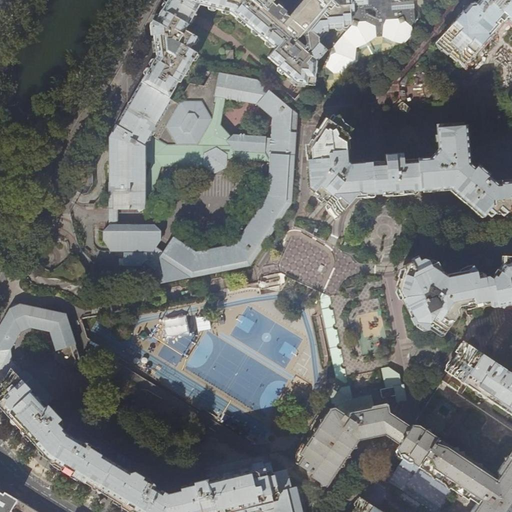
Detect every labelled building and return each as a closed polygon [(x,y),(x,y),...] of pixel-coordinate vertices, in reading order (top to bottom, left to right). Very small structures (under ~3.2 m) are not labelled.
[(157,55),(141,81),(169,99),(179,82),(181,83),(198,54),(191,50),(198,38),(186,31),(200,5),(230,13),(235,18),(236,17),(274,49),(267,57),(278,66),(277,68),(295,83),(314,86),(315,81),(317,62),(315,60),(294,43),(244,0),(167,0),(165,3),(153,25),(157,55)] [(358,6),(370,5),(369,0),(244,0),(294,43),(315,60),(318,56),(323,60),(324,61),(331,52),(323,45),(323,40),(329,33),(328,29),(348,27),(356,26),(356,18),(358,15),(358,6)] [(330,37),(329,33),(323,40),(323,45),(331,52),(324,61),(327,62),(326,66),(326,75),(348,74),(351,66),(353,62),(356,50),(362,47),(369,42),(376,36),(384,36),(393,42),(405,44),(413,36),(412,26),(411,26),(416,22),(415,7),(406,7),(392,8),(392,5),(392,2),(405,1),(408,1),(407,0),(369,0),(370,5),(358,6),(358,15),(356,18),(356,26),(348,27),(336,41),(330,37)] [(450,24),(452,25),(442,36),(450,42),(449,43),(461,54),(464,55),(469,58),(497,26),(497,21),(500,18),(506,17),(511,22),(511,0),(479,0),(475,5),(473,3),(468,8),(465,6),(461,11),(450,24)] [(141,81),(133,95),(131,98),(110,135),(111,208),(139,208),(141,210),(146,207),(146,195),(153,195),(162,166),(204,166),(215,171),(228,166),(228,159),(271,162),(268,197),(237,244),(198,251),(175,236),(161,256),(162,263),(151,280),(151,286),(251,267),(291,207),(297,115),(292,111),(257,81),(212,73),(204,87),(190,84),(178,104),(169,99),(141,81)] [(398,84),(399,86),(406,85),(408,77),(406,75),(398,84)] [(412,109),(403,102),(399,107),(405,112),(406,110),(409,113),(412,109)] [(371,162),(350,164),(347,161),(345,142),(347,139),(349,139),(349,135),(352,131),(351,129),(346,125),(342,129),(329,121),(326,119),(313,141),(312,140),(309,144),(313,188),(316,190),(315,191),(327,201),(326,202),(331,207),(330,209),(337,218),(355,197),(356,197),(356,195),(359,195),(374,194),(381,193),(388,193),(393,192),(397,192),(397,190),(420,189),(420,187),(417,159),(403,160),(403,154),(385,155),(386,161),(379,162),(371,162)] [(417,159),(420,187),(426,187),(427,192),(440,191),(440,189),(442,189),(442,185),(445,185),(449,185),(485,214),(485,213),(494,213),(497,210),(500,212),(507,212),(508,210),(508,209),(509,209),(509,206),(511,206),(511,209),(511,191),(503,192),(503,183),(498,184),(496,183),(495,183),(476,166),(473,170),(467,165),(468,163),(469,162),(469,161),(466,128),(459,121),(442,123),(437,129),(438,144),(426,157),(417,158),(417,159)] [(156,223),(111,223),(104,230),(104,238),(112,249),(124,249),(125,263),(142,263),(149,256),(148,249),(155,249),(163,239),(163,229),(156,223)] [(431,320),(447,331),(448,330),(457,316),(460,311),(463,310),(465,310),(487,306),(495,304),(498,303),(492,279),(492,278),(490,277),(486,277),(485,275),(483,273),(478,274),(477,271),(474,269),(453,273),(448,274),(442,270),(441,268),(439,265),(435,263),(431,265),(430,262),(424,260),(409,267),(403,286),(404,290),(405,289),(407,295),(405,296),(407,301),(410,308),(409,309),(415,320),(422,325),(423,323),(427,326),(431,320)] [(503,264),(492,279),(498,303),(498,305),(500,304),(501,304),(511,301),(511,265),(510,268),(503,264)] [(336,377),(347,386),(349,386),(347,377),(331,296),(323,293),(322,296),(320,299),(335,375),(336,377)] [(511,301),(501,304),(503,315),(504,319),(491,341),(490,341),(489,342),(491,355),(495,357),(494,359),(493,361),(511,373),(511,301)] [(0,381),(13,370),(9,365),(8,365),(6,365),(7,360),(1,354),(3,351),(4,351),(11,350),(22,332),(31,328),(50,332),(55,351),(53,362),(61,370),(73,366),(76,362),(74,356),(79,355),(68,321),(66,314),(65,314),(38,308),(20,304),(13,303),(13,304),(0,325),(0,381)] [(487,306),(465,310),(466,315),(469,316),(470,316),(473,316),(482,314),(487,306)] [(511,449),(508,456),(511,458),(511,373),(493,361),(474,349),(467,343),(447,374),(466,387),(511,417),(511,449)] [(396,394),(398,403),(407,401),(404,384),(402,384),(400,374),(395,370),(389,367),(382,368),(382,369),(386,388),(383,393),(384,399),(391,397),(393,395),(396,394)] [(112,499),(133,511),(247,511),(260,509),(263,511),(274,509),(274,511),(306,511),(300,489),(296,487),(291,488),(288,477),(286,469),(273,472),(270,462),(263,464),(262,461),(209,475),(208,469),(205,469),(207,479),(192,482),(190,483),(189,486),(181,488),(181,491),(168,494),(165,492),(163,494),(160,492),(161,490),(162,488),(161,487),(157,485),(163,475),(95,438),(91,444),(82,438),(79,438),(78,440),(66,432),(62,428),(62,423),(55,416),(56,415),(47,405),(46,406),(17,375),(13,370),(0,381),(0,407),(25,435),(26,436),(49,461),(65,470),(104,494),(112,499)] [(21,372),(17,375),(46,406),(47,405),(51,401),(53,399),(29,372),(21,372)] [(415,423),(425,429),(490,472),(492,480),(496,482),(498,478),(497,471),(508,456),(511,449),(511,417),(466,387),(462,393),(443,380),(415,423)] [(332,394),(335,408),(347,415),(349,413),(375,407),(372,395),(351,399),(350,396),(352,395),(350,386),(349,386),(347,386),(346,388),(345,390),(339,386),(337,386),(332,394)] [(314,474),(312,478),(327,488),(329,485),(331,482),(340,468),(347,458),(353,448),(357,442),(358,440),(365,439),(385,435),(391,439),(400,445),(412,427),(403,421),(397,417),(390,413),(389,405),(375,407),(349,413),(347,415),(335,408),(330,409),(319,425),(313,435),(307,445),(299,457),(302,459),(299,464),(314,474)] [(404,459),(453,491),(467,501),(468,500),(476,505),(470,511),(510,511),(511,510),(511,458),(508,456),(497,471),(498,478),(496,482),(492,480),(490,472),(425,429),(422,433),(412,427),(400,445),(399,447),(401,451),(404,459)] [(438,511),(453,491),(404,459),(396,471),(393,476),(387,484),(401,493),(397,499),(416,511),(419,506),(427,511),(438,511)] [(375,482),(363,500),(379,510),(385,501),(384,488),(375,482)] [(0,511),(10,511),(18,500),(0,489),(0,511)] [(37,511),(22,502),(18,500),(10,511),(37,511)] [(381,511),(379,510),(363,500),(361,502),(354,511),(381,511)]
